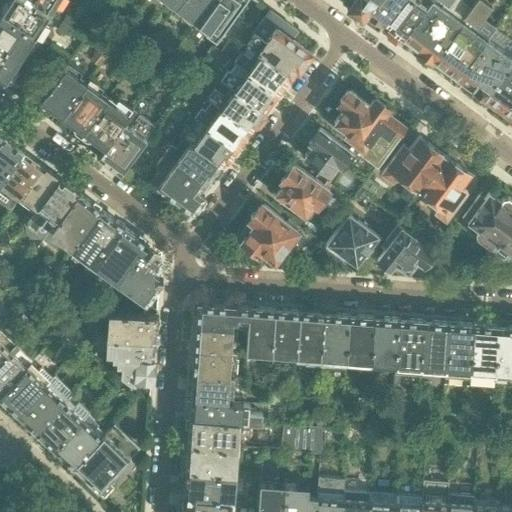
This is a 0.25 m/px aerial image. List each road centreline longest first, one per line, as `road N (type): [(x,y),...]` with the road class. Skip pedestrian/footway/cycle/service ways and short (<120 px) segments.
road 1 (residential): [(182,279),(511,304)]
road 2 (residential): [(189,247),(345,37)]
road 3 (residential): [(0,108),(189,247)]
road 4 (residential): [(159,511),(182,279)]
road 5 (residential): [(511,159),(345,37)]
